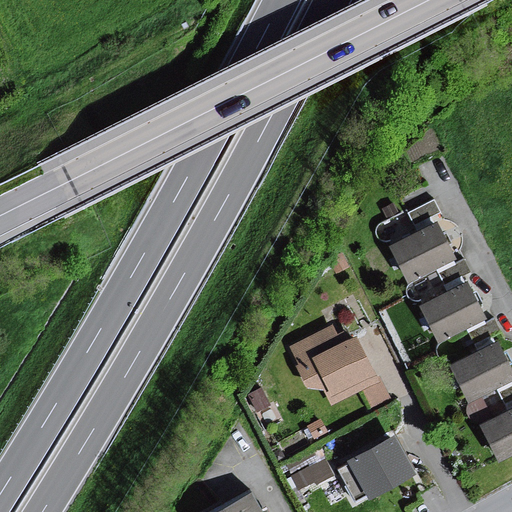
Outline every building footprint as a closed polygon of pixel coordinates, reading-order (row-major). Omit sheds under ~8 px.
[(409,282),(454,257),(433,220),(388,246),(409,282)] [(437,341),(482,315),(461,279),(416,304),(437,341)] [(331,406),(379,381),(355,336),(342,343),(332,325),(290,347),(310,385),(322,387),(331,406)] [(469,402),(511,377),(511,373),(493,341),(448,366),(469,402)] [(497,463),(511,453),(511,405),(476,426),(497,463)] [(413,474),(390,433),(330,467),(353,508),(413,474)] [(260,511),(251,493),(216,511),(260,511)]
